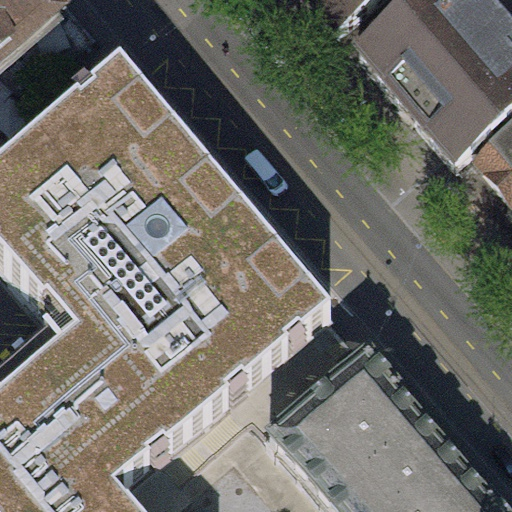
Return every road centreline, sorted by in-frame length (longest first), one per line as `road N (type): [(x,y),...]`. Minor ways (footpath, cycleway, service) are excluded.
road 1 (secondary): [(115,0),(511,457)]
road 2 (secondary): [(511,354),(193,0)]
